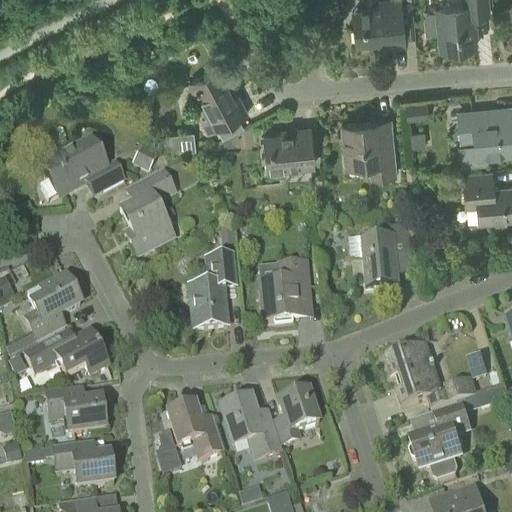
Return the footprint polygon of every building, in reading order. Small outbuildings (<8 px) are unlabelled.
[(403,45),(398,0),(394,0),(383,1),(383,8),(355,11),(357,26),(353,26),(354,43),(386,40),(387,47),(403,45)] [(475,47),(472,16),(490,15),(488,0),(460,0),(461,6),(435,8),(435,12),(423,14),(425,34),(437,33),(439,50),(475,47)] [(207,132),(244,113),(219,66),(190,81),(208,115),(200,120),(207,132)] [(406,121),(428,118),(425,101),(404,104),(406,121)] [(511,121),(486,124),(485,111),(457,113),(460,140),(473,139),(474,157),(511,153),(511,121)] [(378,144),(376,121),(342,124),(346,165),(370,162),(372,177),(394,175),(391,142),(378,144)] [(267,169),(313,164),(309,127),(295,128),(295,132),(263,136),(267,169)] [(165,155),(195,150),(193,132),(163,135),(165,155)] [(101,172),(87,144),(43,168),(58,196),(92,178),(100,193),(121,182),(113,166),(101,172)] [(511,185),(491,188),(490,170),(461,173),(464,208),(478,206),(479,224),(511,220),(511,185)] [(135,260),(160,247),(156,238),(167,232),(154,206),(173,196),(161,174),(137,187),(144,200),(118,213),(133,242),(127,245),(135,260)] [(312,214),(328,212),(328,200),(311,201),(312,214)] [(391,239),(361,242),(363,263),(366,291),(400,288),(399,278),(397,258),(414,257),(411,228),(390,231),(391,239)] [(236,290),(233,257),(202,260),(204,278),(206,278),(207,286),(187,288),(191,332),(226,329),(222,291),(236,290)] [(261,325),(295,322),(293,298),(307,296),(304,265),(275,268),(276,283),(257,285),(261,325)] [(36,345),(63,331),(56,319),(78,307),(63,279),(36,293),(25,299),(35,317),(24,322),(36,345)] [(0,299),(10,294),(3,280),(0,282),(0,299)] [(35,350),(22,357),(29,370),(34,379),(58,367),(63,378),(83,368),(87,377),(103,368),(95,353),(97,352),(88,335),(63,348),(57,338),(34,350),(35,350)] [(441,396),(425,345),(410,350),(410,351),(383,360),(390,382),(396,380),(400,393),(394,395),(399,411),(426,402),(430,413),(457,404),(476,398),(471,381),(443,389),(444,394),(441,396)] [(77,403),(76,391),(44,395),(47,423),(63,421),(65,436),(105,431),(100,400),(77,403)] [(502,391),(476,399),(480,412),(506,403),(502,391)] [(270,422),(278,449),(290,445),(287,435),(317,426),(307,393),(276,403),(282,422),(271,426),(270,422)] [(278,449),(270,422),(257,427),(248,400),(219,409),(232,447),(247,443),(253,461),(279,453),(278,449)] [(201,430),(193,406),(165,415),(176,450),(191,445),(196,462),(222,455),(212,426),(201,430)] [(458,473),(454,461),(459,459),(452,435),(467,430),(460,410),(435,418),(439,432),(409,441),(412,448),(408,455),(411,462),(417,465),(419,472),(429,469),(433,481),(437,483),(455,477),(458,473)] [(0,416),(0,440),(16,436),(10,414),(0,416)] [(76,460),(75,448),(51,451),(55,475),(73,473),(75,490),(112,485),(108,456),(76,460)] [(53,460),(51,451),(42,453),(43,461),(53,460)] [(431,511),(480,511),(474,490),(430,505),(431,511)] [(94,511),(93,501),(74,504),(74,511),(94,511)]
